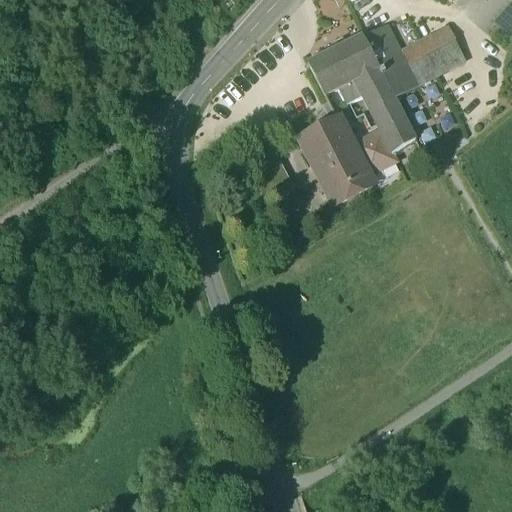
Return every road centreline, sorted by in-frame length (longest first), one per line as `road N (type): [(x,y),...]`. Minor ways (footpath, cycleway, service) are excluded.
road 1 (tertiary): [(174,144),(180,187),(287,511)]
road 2 (unclassified): [(0,232),(135,146),(174,144)]
road 3 (tertiary): [(281,0),(190,102),(174,144)]
road 4 (track): [(511,279),(437,156)]
